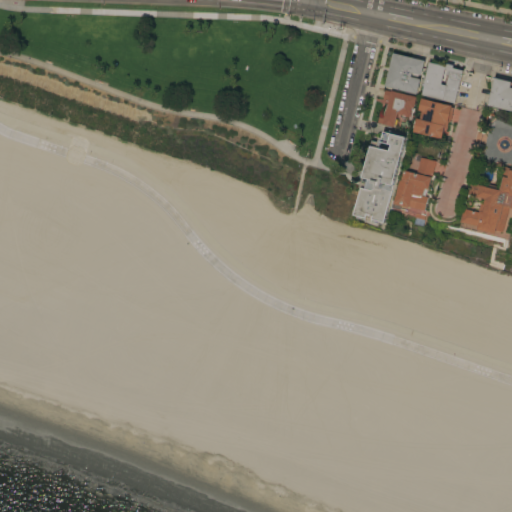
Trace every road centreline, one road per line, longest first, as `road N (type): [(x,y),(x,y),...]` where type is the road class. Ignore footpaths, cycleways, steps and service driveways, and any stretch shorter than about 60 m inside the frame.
road 1 (residential): [(489,38),(448,211)]
road 2 (residential): [(376,15),(342,157)]
